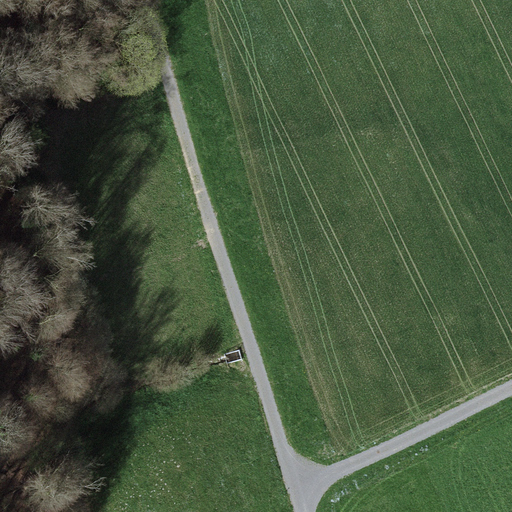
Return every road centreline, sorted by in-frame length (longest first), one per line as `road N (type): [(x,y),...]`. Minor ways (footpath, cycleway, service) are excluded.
road 1 (track): [(194,159),(300,487)]
road 2 (track): [(300,487),(511,384)]
road 3 (track): [(194,159),(144,0)]
